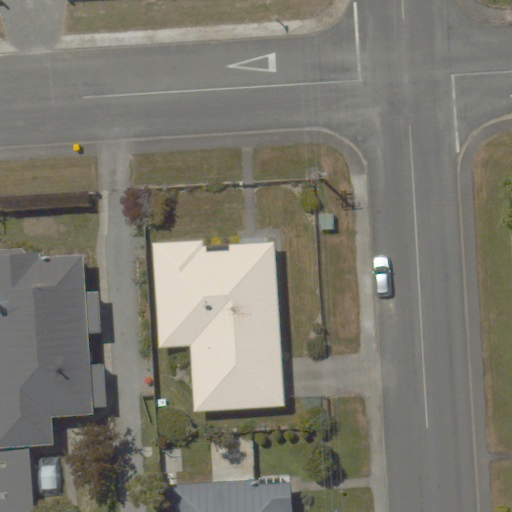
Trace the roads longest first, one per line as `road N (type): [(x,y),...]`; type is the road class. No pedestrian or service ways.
road 1 (residential): [(403,77),(431,511)]
road 2 (residential): [(0,102),(403,77)]
